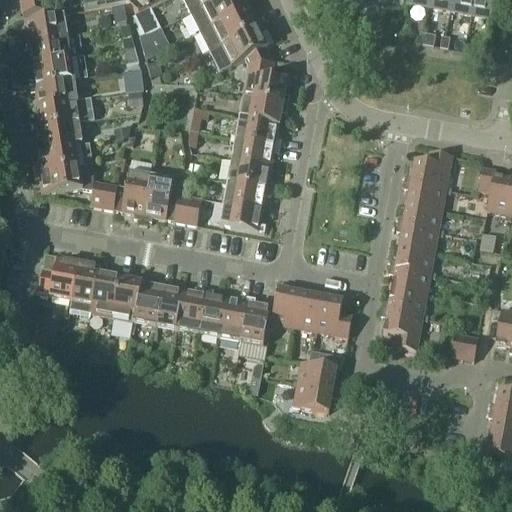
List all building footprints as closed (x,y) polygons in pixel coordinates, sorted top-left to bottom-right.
[(73,9),(71,0),(66,0),(61,1),(63,11),(73,9)] [(94,7),(97,7),(96,0),(82,0),(84,9),(94,7)] [(125,0),(126,2),(139,12),(144,7),(135,0),(125,0)] [(180,0),(190,19),(191,18),(226,0),(180,0)] [(226,0),(191,18),(190,19),(199,38),(247,14),(240,1),(242,0),(226,0)] [(408,0),(407,8),(429,12),(431,0),(408,0)] [(453,0),(431,0),(429,12),(450,16),(453,0)] [(475,0),(453,0),(450,16),(471,20),(475,0)] [(475,0),(471,20),(493,25),(497,0),(475,0)] [(22,19),(47,15),(45,3),(20,7),(22,19)] [(123,10),(108,13),(110,28),(125,25),(123,10)] [(261,31),(258,25),(253,27),(247,14),(199,38),(209,57),(261,31)] [(67,39),(64,20),(24,26),(26,42),(21,43),(23,50),(72,42),(72,39),(67,39)] [(146,28),(137,30),(140,42),(149,39),(146,28)] [(264,38),(261,31),(209,57),(219,77),(244,65),(248,72),(274,68),(260,40),(264,38)] [(420,37),(417,49),(425,50),(427,39),(424,38),(420,37)] [(143,54),(152,51),(149,39),(140,42),(143,54)] [(433,52),(435,40),(427,39),(425,50),(433,52)] [(31,70),(83,62),(80,41),(72,42),(23,50),(24,57),(28,56),(31,70)] [(448,55),(450,43),(445,42),(442,42),(440,53),(448,55)] [(121,45),(123,56),(125,56),(134,55),(131,43),(121,45)] [(126,70),(138,68),(134,55),(125,56),(123,56),(126,70)] [(83,62),(31,70),(33,85),(28,85),(29,92),(79,84),(86,83),(83,62)] [(289,101),(285,100),(287,88),(271,85),(274,68),(248,72),(243,102),(288,110),(289,101)] [(159,70),(147,73),(150,82),(162,79),(159,70)] [(80,88),(79,84),(29,92),(30,99),(35,99),(37,113),(78,107),(75,88),(80,88)] [(129,112),(141,111),(139,99),(127,101),(129,112)] [(288,110),(243,102),(239,123),(279,131),(281,119),(286,120),(288,110)] [(90,105),(78,107),(37,113),(40,127),(35,128),(36,135),(86,127),(93,126),(90,105)] [(239,123),(235,145),(280,153),(281,146),(276,145),(279,131),(239,123)] [(200,126),(192,125),(191,129),(190,136),(198,138),(200,126)] [(42,141),(44,155),(44,156),(75,151),(75,152),(85,150),(82,131),(87,130),(86,127),(36,135),(37,142),(42,141)] [(115,131),(117,143),(129,141),(132,128),(115,131)] [(189,148),(191,149),(196,150),(198,138),(190,136),(188,147),(189,148)] [(235,145),(231,166),(271,173),(274,159),(279,160),(280,153),(235,145)] [(37,171),(32,172),(33,179),(90,170),(87,150),(85,150),(75,152),(75,151),(44,156),(44,155),(35,156),(37,171)] [(430,158),(428,170),(414,168),(412,182),(406,181),(405,189),(451,197),(451,194),(447,193),(452,162),(430,158)] [(231,166),(227,187),(272,195),(273,189),(269,188),(271,173),(231,166)] [(190,169),(188,180),(200,182),(202,171),(190,169)] [(42,201),(82,194),(93,196),(94,192),(90,170),(33,179),(34,186),(39,186),(42,201)] [(506,221),(505,226),(507,226),(511,201),(511,179),(509,179),(508,185),(494,182),(495,176),(482,174),(478,197),(490,199),(486,218),(506,221)] [(118,192),(113,217),(134,221),(133,225),(142,227),(150,182),(128,178),(125,194),(118,192)] [(152,229),(153,224),(173,228),(178,205),(170,204),(173,186),(150,182),(142,227),(152,229)] [(227,187),(223,208),(263,216),(266,201),(271,202),(272,195),(227,187)] [(93,196),(90,213),(101,215),(106,190),(94,188),(94,192),(93,196)] [(406,211),(442,217),(445,199),(450,200),(451,197),(405,189),(404,196),(409,197),(406,211)] [(106,190),(101,215),(113,217),(118,192),(106,190)] [(178,205),(173,228),(174,228),(185,230),(190,205),(178,203),(178,205)] [(201,208),(190,205),(185,230),(197,232),(201,208)] [(223,208),(219,231),(264,239),(265,231),(261,230),(263,216),(223,208)] [(397,231),(443,239),(443,237),(439,236),(442,217),(406,211),(404,225),(398,224),(397,231)] [(399,253),(434,260),(438,241),(442,242),(443,239),(397,231),(396,238),(401,239),(399,253)] [(391,266),(389,273),(435,282),(436,279),(431,278),(434,260),(399,253),(396,267),(391,266)] [(42,276),(38,300),(71,307),(80,262),(73,260),(72,265),(56,262),(56,263),(45,261),(42,276)] [(90,322),(90,320),(92,311),(93,311),(98,280),(100,280),(101,271),(86,268),(87,263),(80,262),(71,307),(69,319),(89,322),(90,322)] [(435,282),(389,273),(388,281),(393,282),(391,296),(427,302),(430,284),(435,285),(435,282)] [(114,278),(113,283),(100,280),(98,280),(93,311),(92,311),(90,320),(109,324),(108,328),(111,329),(121,279),(114,278)] [(134,328),(141,288),(127,285),(128,280),(121,279),(111,329),(115,329),(116,325),(134,328)] [(154,337),(163,287),(156,286),(155,291),(141,288),(134,328),(152,331),(151,336),(154,337)] [(176,336),(184,296),(169,293),(170,288),(163,287),(154,337),(157,337),(158,333),(176,336)] [(270,335),(273,336),(274,331),(293,334),(299,299),(285,296),(286,291),(279,289),(277,295),(270,335)] [(197,345),(206,295),(199,294),(198,298),(191,297),(184,296),(176,336),(191,339),(194,339),(193,344),(197,345)] [(219,344),(226,304),(212,301),(213,296),(206,295),(197,345),(200,345),(201,341),(219,344)] [(313,343),(322,297),(315,296),(314,301),(299,299),(293,334),(311,338),(310,343),(313,343)] [(427,302),(391,296),(388,310),(383,309),(381,316),(427,324),(428,322),(423,321),(427,302)] [(317,339),(348,344),(352,322),(340,320),(343,307),(328,304),(329,298),(322,297),(313,343),(316,344),(317,339)] [(239,353),(249,303),(241,302),(241,306),(226,304),(219,344),(237,347),(236,352),(239,353)] [(255,309),(256,304),(249,303),(239,353),(243,353),(243,349),(262,352),(270,312),(255,309)] [(380,323),(386,324),(383,339),(396,341),(394,353),(417,357),(422,326),(427,327),(427,324),(381,316),(380,323)] [(511,317),(501,316),(495,351),(510,354),(509,360),(511,360),(511,317)] [(57,331),(33,327),(30,338),(55,343),(57,331)] [(28,350),(53,354),(55,343),(30,338),(28,350)] [(466,343),(454,341),(450,363),(462,365),(466,343)] [(473,368),(475,359),(478,345),(466,343),(462,365),(473,368)] [(339,356),(336,373),(342,374),(345,357),(339,356)] [(334,388),(336,373),(301,367),(297,387),(292,386),(292,389),(338,396),(339,389),(334,388)] [(260,389),(263,371),(258,370),(254,373),(252,384),(254,387),(260,389)] [(293,412),(328,419),(331,402),(337,403),(338,396),(292,389),(291,392),(296,393),(293,412)] [(496,411),(490,410),(489,417),(511,421),(511,397),(511,399),(499,396),(496,411)] [(511,443),(511,421),(489,417),(488,425),(493,426),(491,440),(511,443)] [(511,443),(491,440),(488,454),(482,453),(481,461),(496,463),(494,475),(511,478),(511,443)]
